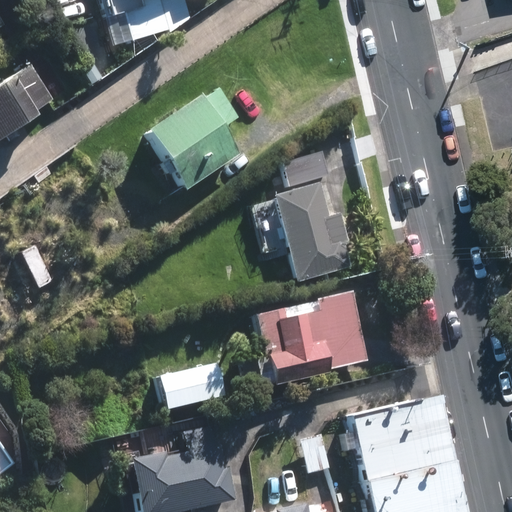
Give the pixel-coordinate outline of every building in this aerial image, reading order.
[(107,0),(117,32),(183,13),(178,0),(107,0)] [(10,77),(0,83),(0,137),(34,118),(10,77)] [(202,100),(144,137),(167,173),(225,136),(202,100)] [(320,155),(279,165),(284,187),(325,177),(320,155)] [(119,199),(133,220),(149,208),(135,188),(119,199)] [(317,188),(270,200),(292,281),(339,269),(317,188)] [(153,214),(165,231),(193,212),(179,192),(151,211),(153,214)] [(165,231),(153,214),(137,225),(130,230),(142,247),(165,231)] [(128,227),(126,224),(91,248),(107,271),(142,247),(130,230),(128,227)] [(0,339),(21,324),(0,297),(0,339)] [(350,300),(256,319),(269,381),(363,362),(350,300)] [(215,367),(154,380),(161,415),(222,403),(215,367)] [(464,511),(437,395),(417,399),(443,511),(464,511)] [(443,511),(417,399),(346,415),(368,511),(443,511)] [(322,432),(296,438),(304,474),(330,468),(322,432)] [(220,442),(127,461),(137,511),(165,511),(232,498),(220,442)]
